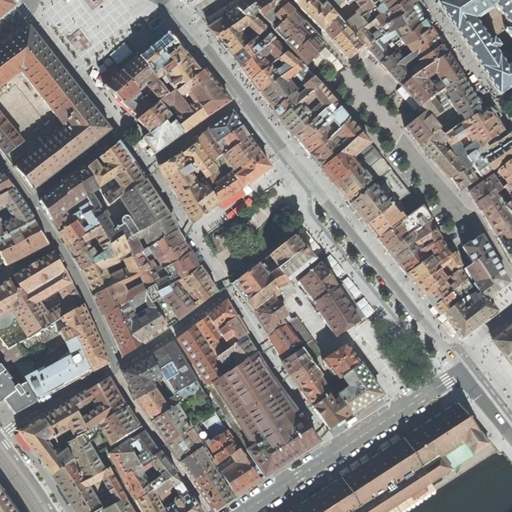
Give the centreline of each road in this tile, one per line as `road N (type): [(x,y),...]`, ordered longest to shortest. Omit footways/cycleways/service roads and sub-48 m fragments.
road 1 (residential): [(459,373),(161,0)]
road 2 (residential): [(459,373),(245,511)]
